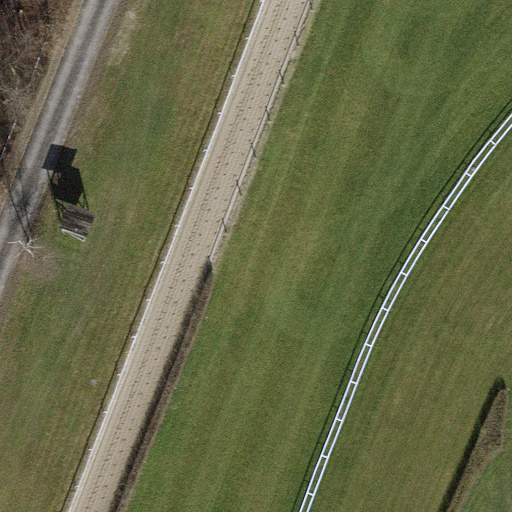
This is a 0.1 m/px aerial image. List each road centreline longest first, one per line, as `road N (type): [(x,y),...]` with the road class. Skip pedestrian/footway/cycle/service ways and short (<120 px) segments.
road 1 (track): [(290,0),(95,511)]
road 2 (track): [(102,0),(0,266)]
